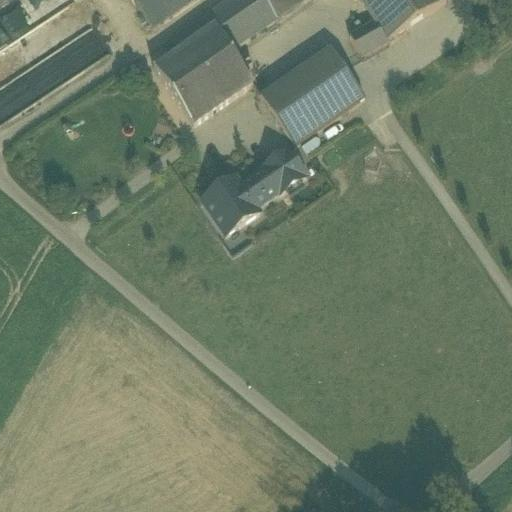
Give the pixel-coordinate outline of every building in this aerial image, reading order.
[(129,0),(152,33),(201,0),(129,0)] [(208,19),(231,55),(236,52),(312,0),(236,0),(213,16),(208,19)] [(357,0),(375,27),(388,46),(388,45),(446,7),(441,0),(357,0)] [(8,10),(0,14),(0,55),(35,33),(26,19),(17,24),(8,10)] [(153,74),(193,131),(253,90),(231,55),(208,19),(164,49),(172,61),(153,74)] [(388,46),(375,27),(350,41),(361,62),(389,47),(388,45),(388,46)] [(282,87),(317,137),(364,104),(331,54),(283,87),(283,86),(282,87)] [(261,101),(295,152),(317,137),(282,87),(261,101)] [(263,176),(242,191),(257,213),(278,199),(279,200),(306,182),(289,156),(262,175),(263,176)] [(260,217),(257,213),(242,191),(236,183),(202,206),(226,241),(260,217)]
